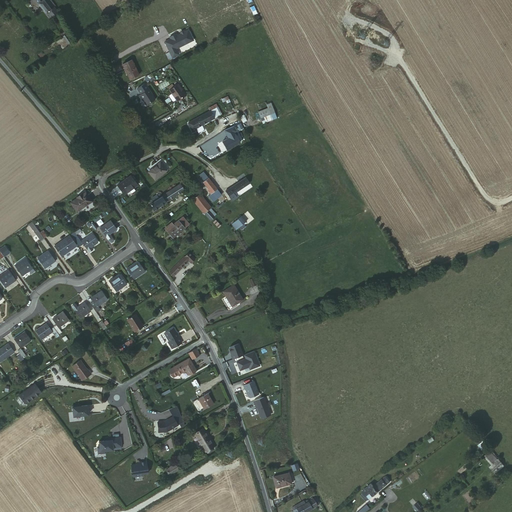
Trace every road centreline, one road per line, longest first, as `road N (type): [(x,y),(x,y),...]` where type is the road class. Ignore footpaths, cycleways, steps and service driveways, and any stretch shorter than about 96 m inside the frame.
road 1 (track): [(511,197),(497,204),(485,196),(391,35),(353,17)]
road 2 (unclassified): [(267,511),(205,341)]
road 3 (residential): [(139,243),(80,284),(57,280),(35,293),(31,308),(0,332)]
road 4 (unclassified): [(97,181),(0,64)]
